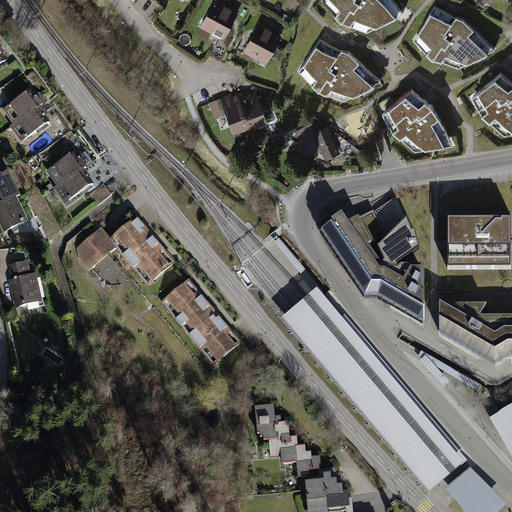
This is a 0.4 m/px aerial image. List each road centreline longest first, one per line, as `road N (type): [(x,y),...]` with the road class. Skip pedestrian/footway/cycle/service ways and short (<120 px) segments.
road 1 (secondary): [(431,511),(232,285),(13,0)]
road 2 (residential): [(511,485),(306,242),(301,203),(330,186)]
road 3 (track): [(193,68),(186,94),(206,139),(230,165),(299,210)]
road 4 (residential): [(330,186),(511,157)]
road 5 (residential): [(118,0),(168,54),(243,84)]
